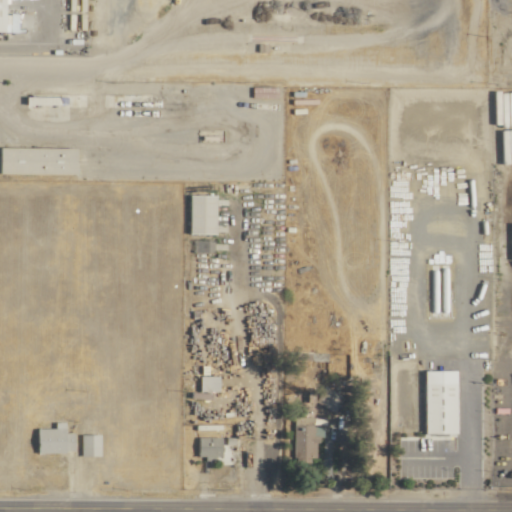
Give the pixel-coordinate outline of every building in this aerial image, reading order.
[(0,174),(67,175),(68,149),(0,147),(0,174)] [(183,235),(209,234),(209,195),(182,196),(183,235)] [(418,433),(451,432),(450,369),(417,370),(418,433)] [(214,375),(195,375),(195,391),(214,391),(214,375)] [(308,416),(288,417),(288,459),(315,458),(315,426),(309,426),(308,416)] [(32,452),(71,452),(71,432),(61,432),(61,422),(50,422),(50,428),(31,428),(32,452)] [(77,434),(77,456),(96,456),(97,434),(77,434)] [(217,458),(217,436),(193,437),(193,458),(217,458)]
